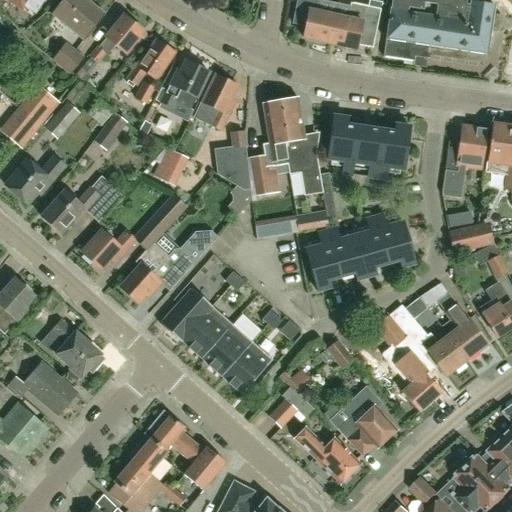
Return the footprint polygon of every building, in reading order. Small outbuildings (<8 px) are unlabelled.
[(7,0),(21,9),(27,0),(30,0),(40,6),(44,0),(7,0)] [(83,41),(103,17),(83,0),(64,0),(52,15),(83,41)] [(302,0),(298,0),(293,24),(305,27),(303,39),(331,45),(336,17),(318,13),(320,4),(302,0)] [(382,6),(382,0),(368,0),(367,8),(350,4),(347,19),(336,17),(331,45),(355,50),(356,46),(372,49),(381,6),(382,6)] [(389,10),(385,41),(382,58),(413,63),(414,58),(429,60),(431,48),(486,57),(494,6),(465,2),(465,0),(391,0),(390,10),(389,10)] [(87,74),(96,64),(104,54),(106,56),(114,47),(124,55),(142,33),(124,18),(106,40),(98,50),(97,49),(81,69),(87,74)] [(133,89),(135,86),(135,87),(145,74),(155,81),(174,55),(157,42),(145,58),(144,57),(127,81),(128,81),(126,84),(133,89)] [(70,77),(84,59),(65,44),(51,61),(70,77)] [(170,110),(174,102),(190,110),(195,100),(209,74),(186,62),(180,72),(178,71),(160,104),(170,110)] [(231,102),(237,88),(214,77),(201,104),(200,103),(192,120),(221,133),(235,104),(231,102)] [(133,99),(135,100),(131,106),(142,112),(145,106),(155,90),(142,83),(133,99)] [(20,111),(39,126),(57,105),(38,89),(20,111)] [(322,193),(320,176),(319,176),(315,156),(317,138),(303,141),(303,137),(296,99),(278,102),(287,156),(288,165),(290,174),(301,172),(304,188),(305,196),(322,193)] [(263,105),(269,144),(262,145),(264,158),(250,161),(256,196),(278,192),(274,167),(288,165),(287,156),(278,102),(263,105)] [(58,141),(80,115),(66,103),(44,129),(58,141)] [(39,126),(20,111),(2,132),(21,148),(39,126)] [(92,141),(94,142),(106,152),(127,124),(114,114),(92,141)] [(351,175),(352,169),(358,127),(347,125),(348,118),(333,116),(327,159),(332,160),(330,166),(342,168),(341,174),(351,175)] [(399,176),(400,170),(404,170),(410,127),(396,125),(395,132),(383,130),(377,179),(386,180),(387,174),(399,176)] [(511,128),(492,126),(487,164),(486,174),(506,176),(504,190),(511,190),(511,128)] [(377,179),(383,130),(358,127),(352,169),(368,172),(368,177),(377,179)] [(488,131),(463,127),(459,154),(448,153),(442,193),(443,195),(461,198),(465,168),(482,170),(488,131)] [(230,135),(232,148),(220,150),(223,179),(245,193),(250,192),(243,133),(230,135)] [(36,194),(39,196),(64,167),(53,159),(41,174),(26,162),(5,187),(26,205),(36,194)] [(325,215),(326,222),(336,220),(328,174),(320,176),(322,193),(325,215)] [(75,224),(85,213),(97,224),(122,197),(101,178),(91,189),(90,191),(77,205),(64,192),(40,217),(59,235),(72,222),(75,224)] [(163,234),(187,208),(172,195),(131,240),(125,234),(115,245),(101,233),(81,254),(100,271),(110,261),(114,264),(134,242),(146,253),(152,247),(151,246),(163,234)] [(450,229),(468,226),(466,213),(448,217),(450,229)] [(326,222),(325,215),(300,219),(302,233),(327,228),(326,222)] [(375,219),(388,265),(399,262),(401,269),(415,265),(403,224),(388,228),(384,216),(375,219)] [(373,269),(388,265),(375,219),(366,222),(369,233),(354,237),(365,278),(375,276),(373,269)] [(251,222),(252,243),(290,241),(289,229),(272,230),(272,222),(251,222)] [(453,255),(472,251),(492,246),(487,224),(447,232),(453,255)] [(365,278),(354,237),(339,241),(336,229),(327,232),(340,279),(354,275),(356,281),(365,278)] [(328,282),(340,279),(327,232),(317,234),(320,246),(305,250),(317,292),(329,288),(328,282)] [(160,285),(158,284),(172,269),(165,263),(168,260),(152,246),(146,253),(136,264),(139,266),(119,288),(137,305),(146,296),(148,298),(160,285)] [(476,251),(478,253),(474,255),(479,267),(487,263),(495,282),(508,276),(499,256),(493,247),(476,251)] [(225,282),(231,287),(239,278),(233,273),(225,282)] [(245,283),(239,278),(231,287),(237,292),(245,283)] [(0,332),(4,336),(16,323),(15,322),(25,311),(23,309),(33,298),(13,280),(0,295),(0,332)] [(160,325),(181,344),(182,343),(181,342),(212,308),(191,289),(160,325)] [(478,309),(485,320),(496,339),(511,329),(511,304),(511,303),(509,304),(501,291),(493,296),(494,298),(478,309)] [(448,338),(467,363),(487,347),(468,322),(467,323),(448,297),(438,304),(457,331),(448,338)] [(200,359),(202,361),(233,326),(212,308),(181,342),(182,343),(200,359)] [(269,312),(261,321),(267,326),(275,317),(269,312)] [(275,317),(267,326),(273,331),(281,322),(275,317)] [(399,329),(392,320),(392,321),(388,317),(370,325),(391,351),(407,338),(399,329)] [(445,378),(467,363),(448,338),(438,345),(430,335),(426,337),(411,319),(399,329),(407,338),(423,357),(420,353),(425,350),(427,353),(427,354),(445,378)] [(91,375),(104,361),(74,334),(73,334),(60,322),(51,332),(60,341),(51,351),(69,368),(68,369),(79,379),(87,371),(91,375)] [(233,326),(202,361),(223,380),(253,345),(234,327),(233,326)] [(325,351),(341,370),(353,361),(338,341),(325,351)] [(253,345),(223,380),(242,396),(272,361),(253,345)] [(402,394),(418,413),(440,394),(424,375),(423,376),(409,359),(397,369),(411,386),(402,394)] [(57,416),(75,394),(41,365),(22,387),(15,380),(8,388),(20,398),(27,390),(57,416)] [(270,403),(253,420),(265,433),(283,416),(300,400),(287,387),(270,403)] [(396,432),(375,408),(379,405),(366,390),(342,411),(349,419),(348,420),(340,412),(329,422),(337,430),(336,431),(347,443),(347,442),(361,457),(374,446),(377,449),(396,432)] [(0,442),(2,444),(4,442),(23,460),(48,432),(18,406),(4,422),(0,418),(0,442)] [(184,476),(207,449),(206,448),(204,451),(182,433),(185,430),(164,412),(153,426),(154,426),(150,431),(158,438),(154,442),(167,454),(168,453),(166,451),(170,447),(192,465),(183,475),(184,476)] [(360,466),(334,440),(325,448),(305,429),(294,440),(340,486),(360,466)] [(511,429),(503,439),(511,447),(511,429)] [(129,458),(132,461),(149,475),(167,454),(154,442),(158,438),(150,431),(146,435),(150,439),(143,448),(140,446),(129,458)] [(494,459),(487,465),(507,485),(511,480),(511,447),(503,439),(489,453),(494,459)] [(207,449),(184,476),(203,492),(226,465),(207,449)] [(462,488),(454,496),(469,511),(477,511),(482,508),(486,511),(488,511),(511,490),(507,485),(487,465),(478,456),(454,479),(462,488)] [(180,507),(185,500),(175,492),(165,484),(163,487),(149,475),(132,461),(113,483),(116,485),(109,494),(129,511),(141,511),(160,490),(180,507)] [(426,505),(425,506),(425,511),(451,511),(441,502),(442,501),(420,480),(410,490),(426,505)] [(252,494),(233,484),(219,511),(278,511),(277,511),(267,503),(267,502),(266,501),(264,503),(265,503),(258,511),(248,502),(252,494)] [(406,511),(397,503),(388,511),(406,511)]
